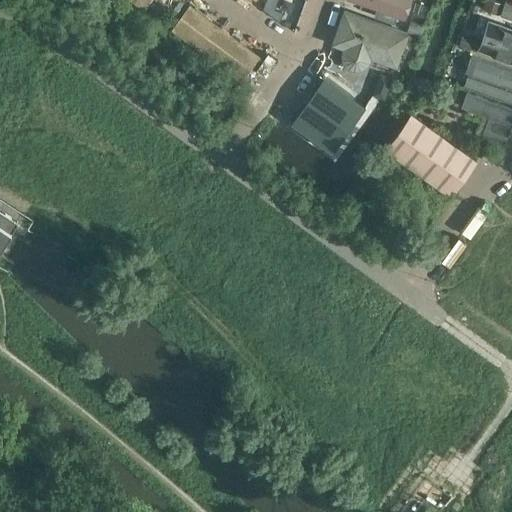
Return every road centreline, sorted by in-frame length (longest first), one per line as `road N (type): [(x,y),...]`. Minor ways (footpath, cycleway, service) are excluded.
road 1 (track): [(17,204),(123,240),(146,257),(347,473),(367,511)]
road 2 (unclassified): [(223,160),(0,0)]
road 3 (unclassified): [(405,293),(223,160)]
road 4 (residential): [(405,293),(492,175),(511,166)]
road 5 (residential): [(223,160),(302,61)]
